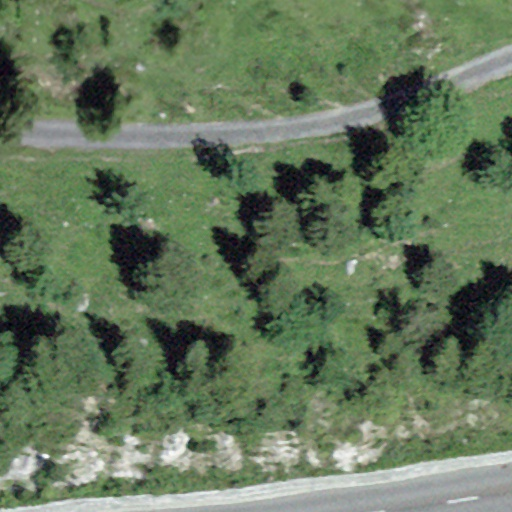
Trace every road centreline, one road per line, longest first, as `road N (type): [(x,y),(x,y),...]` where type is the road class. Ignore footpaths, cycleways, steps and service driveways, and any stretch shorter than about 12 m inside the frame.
road 1 (track): [(511,57),(351,117),(234,133),(0,139)]
road 2 (secondary): [(511,489),(391,511)]
